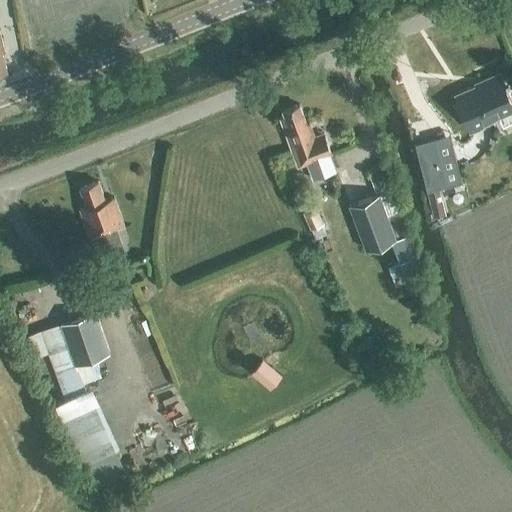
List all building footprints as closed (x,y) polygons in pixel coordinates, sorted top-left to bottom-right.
[(470,127),(511,108),(511,105),(498,75),(484,81),(485,85),(457,97),(470,127)] [(285,117),(280,119),(298,167),(307,164),(313,178),(335,170),(330,155),(332,154),(325,137),(316,141),(309,124),(306,125),(299,105),(282,111),(285,117)] [(418,149),(428,193),(440,189),(461,184),(449,141),(418,149)] [(91,237),(124,225),(114,198),(105,201),(98,181),(80,188),(87,207),(80,209),(86,225),(91,237)] [(366,249),(408,233),(391,188),(349,204),(366,249)] [(440,189),(428,193),(431,203),(443,200),(440,189)] [(324,195),(313,199),(320,216),(331,212),(324,195)] [(322,223),(315,207),(303,213),(311,228),(322,223)] [(406,257),(410,274),(420,272),(415,254),(406,257)] [(55,299),(63,297),(57,277),(49,280),(55,299)] [(38,285),(24,289),(30,308),(44,304),(38,285)] [(110,352),(96,310),(24,335),(31,357),(49,351),(66,401),(87,394),(83,382),(101,376),(94,357),(110,352)] [(361,337),(361,346),(370,347),(371,338),(361,337)] [(263,363),(252,377),(272,393),(283,380),(263,363)] [(87,457),(123,441),(102,393),(66,410),(87,457)] [(98,477),(109,474),(102,453),(91,456),(98,477)]
